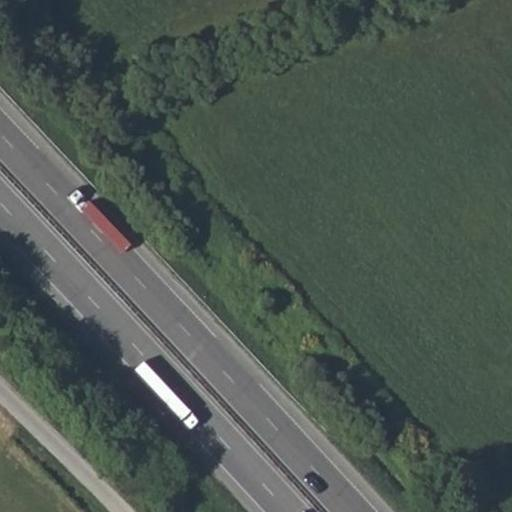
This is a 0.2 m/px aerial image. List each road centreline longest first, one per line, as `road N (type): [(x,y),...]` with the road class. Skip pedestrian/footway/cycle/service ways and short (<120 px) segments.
road 1 (trunk): [(352,511),(0,134)]
road 2 (trunk): [(0,203),(287,511)]
road 3 (unclassified): [(123,511),(0,389)]
